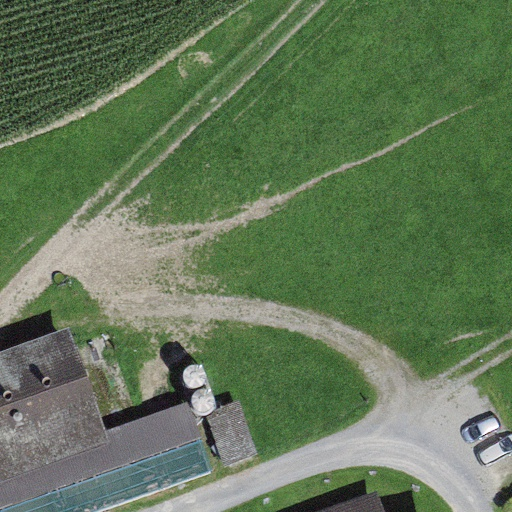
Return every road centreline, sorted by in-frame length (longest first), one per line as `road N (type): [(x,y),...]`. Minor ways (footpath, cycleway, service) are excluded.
road 1 (track): [(0,340),(58,324),(220,312),(345,334),(408,417)]
road 2 (track): [(511,350),(408,417)]
